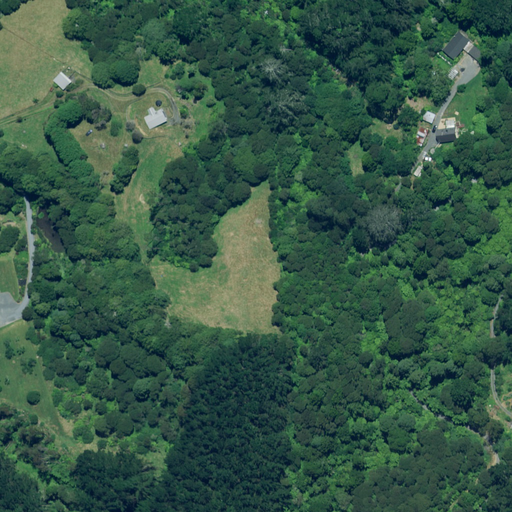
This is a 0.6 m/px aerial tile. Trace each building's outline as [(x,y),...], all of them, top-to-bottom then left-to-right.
[(472,40),(471,39),(461,31),(444,51),(456,60),(464,50),(464,49),(472,40)] [(464,49),(464,50),(464,49),(477,60),(484,51),(476,45),(480,40),(476,37),(474,39),(473,37),(471,39),(472,40),(464,49)] [(74,82),(65,73),(57,81),(66,90),(74,82)] [(156,113),(154,108),(149,110),(151,115),(146,118),(151,130),(169,121),(163,110),(156,113)] [(438,115),(428,111),(424,120),(434,124),(438,115)] [(431,131),(423,127),(417,139),(420,140),(417,144),(424,147),(431,131)] [(462,140),(460,128),(439,131),(440,143),(462,140)] [(440,151),(434,147),(430,152),(436,156),(440,151)] [(427,171),(421,167),(415,174),(421,179),(427,171)]
